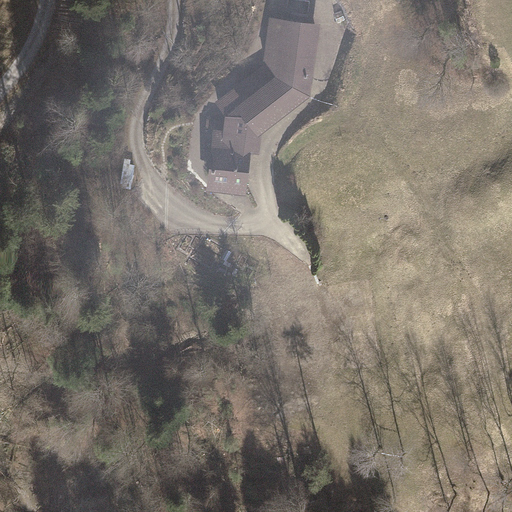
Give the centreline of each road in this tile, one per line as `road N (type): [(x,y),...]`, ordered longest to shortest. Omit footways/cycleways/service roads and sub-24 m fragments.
road 1 (track): [(268,189),(291,153),(330,127),(367,130),(403,156),(477,301),(511,429)]
road 2 (track): [(148,178),(183,216),(263,222),(270,146),(311,105),(323,80),(337,24),(327,0)]
road 3 (track): [(275,0),(251,60),(202,113),(196,169)]
road 4 (track): [(174,0),(166,56),(136,125),(148,178)]
